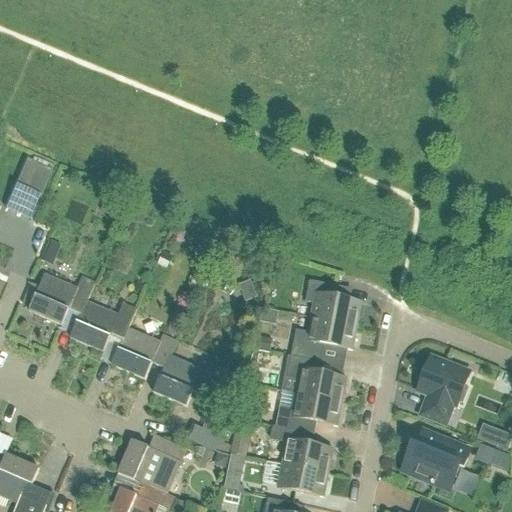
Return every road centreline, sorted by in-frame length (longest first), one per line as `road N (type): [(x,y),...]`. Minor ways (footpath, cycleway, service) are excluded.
road 1 (residential): [(511,361),(398,319),(362,511)]
road 2 (residential): [(67,493),(88,440),(78,420),(0,386)]
